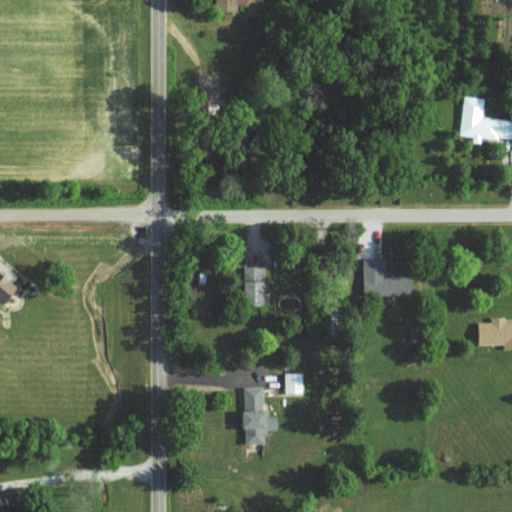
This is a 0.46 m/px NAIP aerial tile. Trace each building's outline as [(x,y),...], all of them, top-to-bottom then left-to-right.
[(232,0),(211,0),(212,9),(233,9),(232,0)] [(457,134),(470,135),(470,136),(511,139),(511,132),(511,118),(479,116),(481,97),(460,95),(457,134)] [(383,274),(383,258),(360,258),(360,294),(408,294),(408,275),(383,274)] [(259,302),(259,265),(240,265),(240,303),(259,302)] [(0,303),(12,285),(0,276),(0,303)] [(511,320),(502,320),(502,315),(487,316),(487,320),(474,320),(474,343),(500,343),(500,347),(511,347),(511,320)] [(300,391),(300,372),(282,372),(282,392),(300,391)] [(241,442),(260,442),(260,385),(240,385),(240,409),(236,409),(236,427),(241,427),(241,442)] [(274,416),(262,416),(262,428),(274,428),(274,416)]
